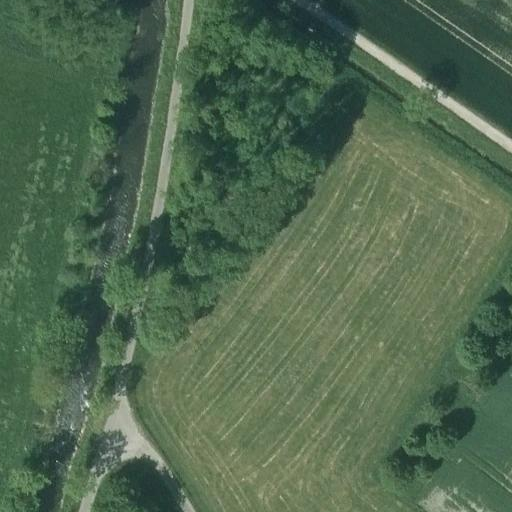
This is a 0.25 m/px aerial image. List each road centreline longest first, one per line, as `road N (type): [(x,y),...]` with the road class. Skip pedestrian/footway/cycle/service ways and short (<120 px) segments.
road 1 (track): [(114,409),(162,231),(199,0)]
road 2 (track): [(511,152),(284,0)]
road 3 (track): [(114,409),(178,511)]
